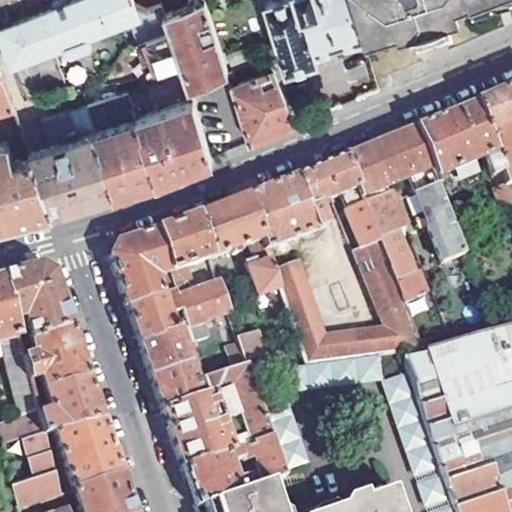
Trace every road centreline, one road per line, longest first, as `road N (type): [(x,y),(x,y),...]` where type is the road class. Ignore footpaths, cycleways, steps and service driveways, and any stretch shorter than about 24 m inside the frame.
road 1 (residential): [(69,231),(511,60)]
road 2 (residential): [(69,231),(165,511)]
